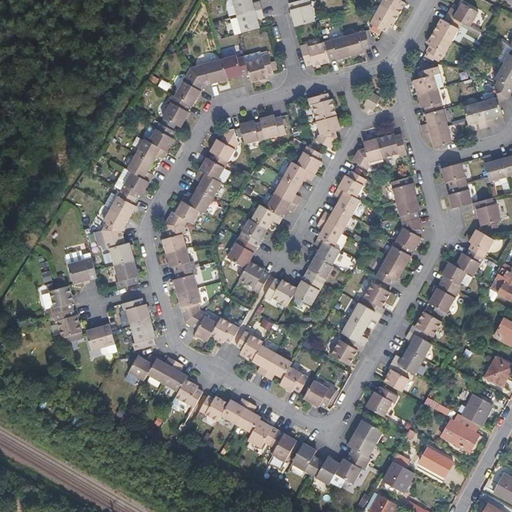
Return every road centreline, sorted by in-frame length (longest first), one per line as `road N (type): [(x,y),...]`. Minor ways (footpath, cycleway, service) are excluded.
road 1 (residential): [(158,288),(173,344),(330,435),(440,237),(420,163)]
road 2 (residential): [(298,88),(215,109),(143,229),(158,288)]
road 3 (residential): [(279,262),(358,124)]
